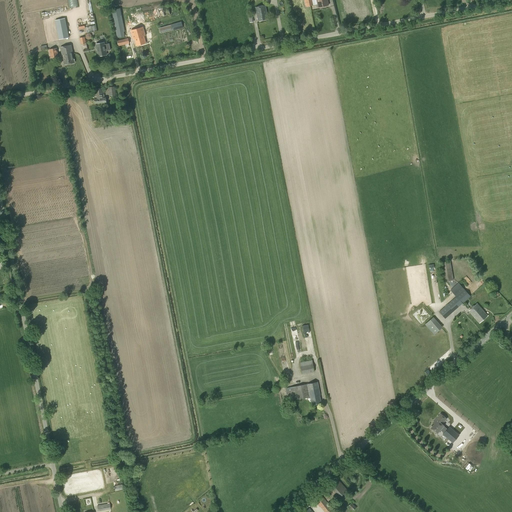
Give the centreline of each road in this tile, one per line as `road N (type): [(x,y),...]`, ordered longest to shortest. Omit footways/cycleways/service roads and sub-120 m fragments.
road 1 (unclassified): [(0,99),(505,0)]
road 2 (tertiary): [(511,316),(283,511)]
road 3 (unclassified): [(52,462),(0,197)]
